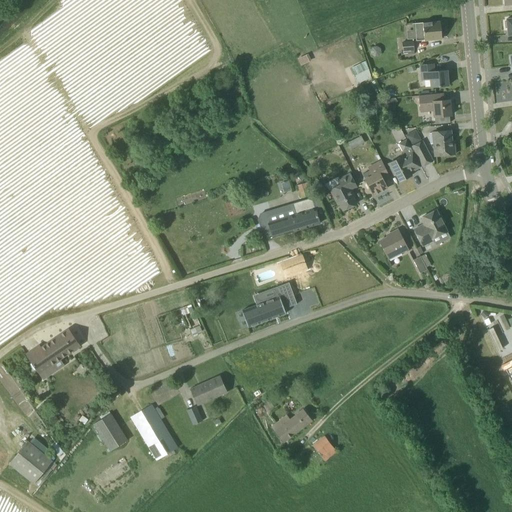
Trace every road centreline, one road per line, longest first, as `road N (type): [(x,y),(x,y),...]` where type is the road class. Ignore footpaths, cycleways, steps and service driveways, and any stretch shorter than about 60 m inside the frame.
road 1 (residential): [(511,307),(382,292),(134,386),(119,379),(75,317),(330,235),(484,169)]
road 2 (track): [(22,28),(179,284)]
road 3 (track): [(86,133),(216,62),(217,45),(191,0)]
road 4 (tertiary): [(466,0),(484,169)]
road 5 (track): [(511,420),(466,332),(458,299)]
road 6 (track): [(458,299),(473,171)]
